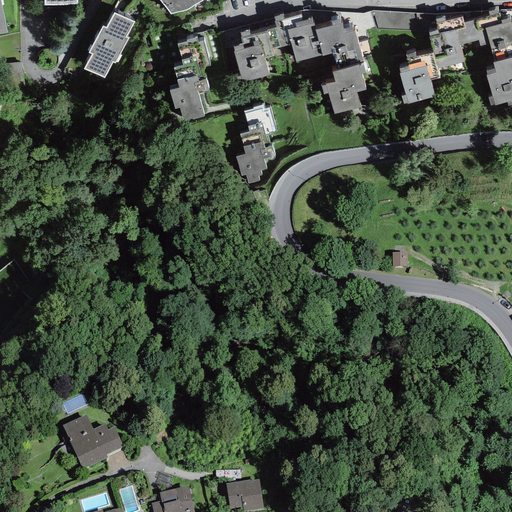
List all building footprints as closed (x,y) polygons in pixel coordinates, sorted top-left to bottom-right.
[(159,0),(171,14),(187,10),(203,0),(159,0)] [(456,31),(460,45),(478,40),(480,46),(489,44),(495,63),(511,58),(511,21),(511,22),(510,18),(501,20),(500,14),(498,14),(497,10),(489,12),(490,16),(464,23),(465,28),(456,31)] [(92,54),(84,70),(104,78),(113,62),(115,63),(129,38),(126,37),(134,22),(114,13),(106,28),(103,27),(88,53),(92,54)] [(267,31),(272,49),(291,44),(296,62),(322,55),(315,30),(313,26),(314,26),(314,23),(313,23),(312,19),(303,21),(301,14),(284,19),(282,15),(273,17),(275,21),(274,22),(275,27),(266,30),(267,31)] [(432,53),(437,69),(464,62),(460,45),(456,31),(465,28),(464,23),(462,17),(445,22),(444,17),(435,20),(437,23),(436,24),(438,30),(429,33),(430,37),(429,38),(433,53),(432,53)] [(332,26),(315,30),(322,55),(322,56),(333,53),(338,70),(358,65),(358,64),(363,63),(354,31),(353,31),(352,27),(343,29),(342,23),(341,24),(340,19),(331,22),(332,26)] [(233,52),(243,82),(269,75),(264,59),(274,56),(272,49),(267,31),(250,35),(249,30),(240,33),(241,37),(240,37),(242,44),(233,47),(235,51),(233,52)] [(198,68),(210,65),(203,40),(198,41),(197,37),(186,40),(186,41),(177,44),(182,60),(181,61),(182,65),(173,68),(177,80),(176,81),(178,88),(170,90),(175,109),(179,108),(183,121),(192,118),(193,119),(204,116),(197,92),(201,91),(202,92),(203,93),(204,93),(206,93),(207,92),(208,91),(208,90),(208,88),(205,80),(202,80),(198,68)] [(408,103),(408,104),(435,97),(430,80),(439,78),(437,69),(432,53),(415,58),(414,54),(407,56),(408,59),(407,60),(408,67),(399,69),(401,73),(399,74),(406,95),(401,96),(404,104),(408,103)] [(495,106),(511,100),(511,58),(495,63),(493,63),(495,69),(487,72),(488,75),(487,76),(493,97),(488,98),(490,106),(494,105),(495,106)] [(334,114),(361,108),(356,93),(366,90),(361,74),(365,73),(363,65),(359,66),(358,65),(338,70),(332,72),(335,82),(325,84),(325,85),(321,86),(323,95),(327,94),(334,114)] [(270,134),(277,132),(270,107),(265,109),(264,104),(253,108),(253,109),(244,112),(248,126),(247,127),(249,132),(240,134),(244,147),(243,147),(245,154),(235,157),(241,176),(245,175),(248,184),(259,181),(258,177),(262,175),(261,171),(267,169),(264,159),(268,158),(269,160),(270,160),(271,160),(272,160),(274,159),(275,158),(275,157),(275,155),(272,145),(269,146),(266,136),(271,135),(270,134)] [(407,267),(407,253),(392,253),(392,267),(407,267)] [(86,415),(62,425),(82,470),(108,458),(106,455),(123,447),(114,427),(108,430),(105,424),(93,429),(86,415)] [(263,508),(259,479),(250,481),(250,479),(226,483),(229,509),(240,507),(241,511),(263,508)] [(126,511),(139,508),(133,484),(121,487),(126,511)] [(193,511),(188,486),(159,492),(161,501),(151,503),(153,511),(193,511)]
